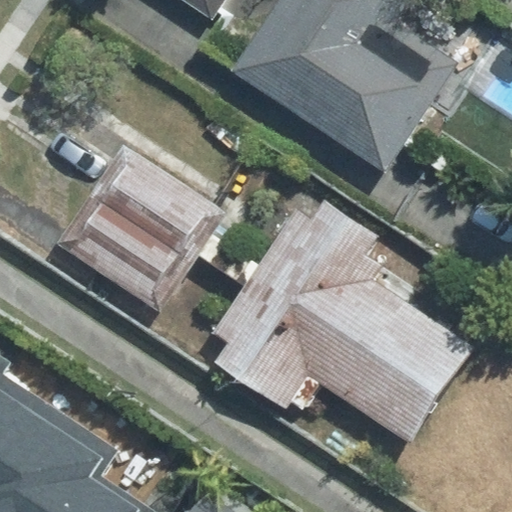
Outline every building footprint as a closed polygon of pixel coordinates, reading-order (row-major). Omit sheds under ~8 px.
[(198,0),(216,11),(223,0),(198,0)] [(287,0),(243,66),(391,165),(464,57),(401,16),(412,0),(287,0)] [(131,141),(66,239),(166,305),(230,208),(131,141)] [(311,402),(328,376),(416,435),(479,342),(378,275),(386,262),(370,251),(383,229),(334,197),(319,217),(304,207),(223,328),(239,340),(227,358),(295,402),(299,396),(311,402)] [(0,334),(0,511),(1,511),(154,511),(164,496),(122,471),(140,442),(28,375),(30,355),(0,334)] [(259,511),(226,491),(212,511),(259,511)]
